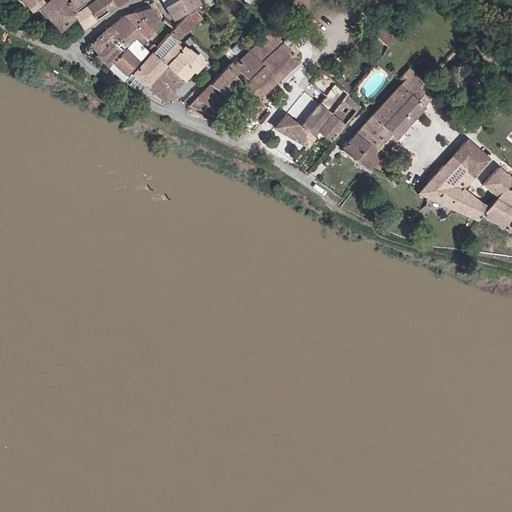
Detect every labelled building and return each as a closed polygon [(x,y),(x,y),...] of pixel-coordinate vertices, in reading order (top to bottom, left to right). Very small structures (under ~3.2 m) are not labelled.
[(17,0),(28,14),(41,5),(38,2),(39,0),(17,0)] [(58,32),(73,20),(83,11),(90,5),(88,1),(87,0),(76,0),(67,8),(60,0),(52,0),(39,10),(58,32)] [(97,0),(90,5),(83,11),(92,23),(113,10),(106,0),(97,0)] [(128,0),(106,0),(113,10),(128,0)] [(164,9),(180,0),(166,0),(160,3),(164,9)] [(187,0),(180,0),(164,9),(172,21),(194,9),(187,0)] [(148,8),(134,14),(152,33),(162,22),(148,8)] [(83,11),(73,20),(80,31),(92,23),(83,11)] [(175,26),(175,28),(182,33),(195,24),(200,21),(194,13),(175,26)] [(123,18),(139,36),(145,41),(152,33),(134,14),(123,18)] [(133,42),(139,36),(123,18),(109,30),(117,36),(129,47),(111,66),(124,77),(147,53),(133,42)] [(162,22),(152,33),(145,41),(152,47),(154,49),(155,51),(159,47),(172,30),(162,22)] [(132,77),(146,89),(164,68),(183,47),(185,49),(194,41),(203,34),(195,24),(182,33),(165,52),(157,61),(151,55),(132,77)] [(182,33),(175,28),(172,30),(159,47),(165,52),(182,33)] [(89,47),(98,56),(103,50),(117,36),(109,30),(89,47)] [(298,65),(273,34),(230,74),(226,70),(210,88),(227,103),(241,87),(256,102),(298,65)] [(96,58),(109,69),(111,66),(129,47),(117,36),(103,50),(98,56),(96,58)] [(157,61),(165,52),(159,47),(155,51),(151,55),(157,61)] [(192,56),(185,49),(183,47),(164,68),(182,84),(206,65),(195,56),(192,56)] [(164,68),(146,89),(166,104),(182,84),(164,68)] [(317,134),(346,97),(351,91),(326,70),(311,88),(325,100),(300,131),(285,120),(274,133),(305,149),(317,134)] [(374,139),(417,92),(422,85),(407,72),(403,75),(399,81),(401,83),(341,153),(367,174),(387,151),(374,139)] [(214,119),(227,103),(210,88),(198,100),(214,119)] [(428,103),(417,92),(374,139),(387,151),(429,104),(428,103)] [(359,107),(346,97),(317,134),(331,143),(359,107)] [(481,217),(507,188),(511,182),(498,169),(483,185),(492,194),(483,205),(476,202),(462,189),(489,160),(467,139),(417,195),(476,221),(481,217)] [(511,193),(507,188),(481,217),(506,232),(511,233),(511,212),(510,212),(511,207),(511,193)]
